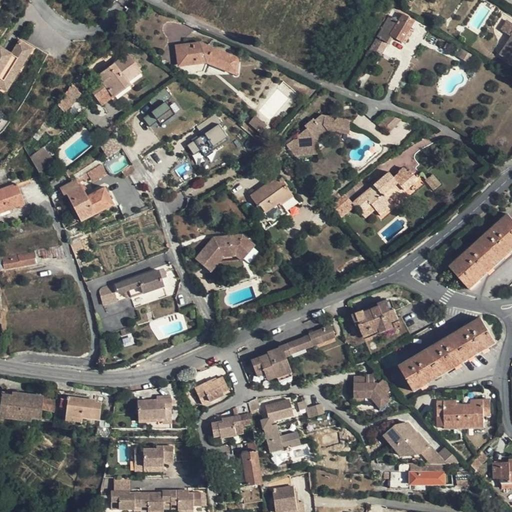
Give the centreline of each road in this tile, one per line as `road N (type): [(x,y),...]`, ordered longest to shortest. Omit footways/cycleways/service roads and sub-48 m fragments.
road 1 (residential): [(144,377),(149,365),(201,340),(209,318),(189,289),(151,181),(120,140)]
road 2 (unknown): [(0,364),(30,357),(89,362),(96,346),(84,287),(45,190)]
road 3 (unclassified): [(225,345),(405,265)]
road 4 (unknown): [(249,334),(262,305),(188,170)]
road 5 (residential): [(144,484),(199,480),(203,421),(246,394)]
road 6 (unclassified): [(0,366),(144,377)]
road 7 (unclassified): [(405,265),(511,176)]
road 8 (residential): [(364,436),(317,393),(246,394)]
road 9 (residential): [(492,308),(511,330),(502,377),(511,429)]
